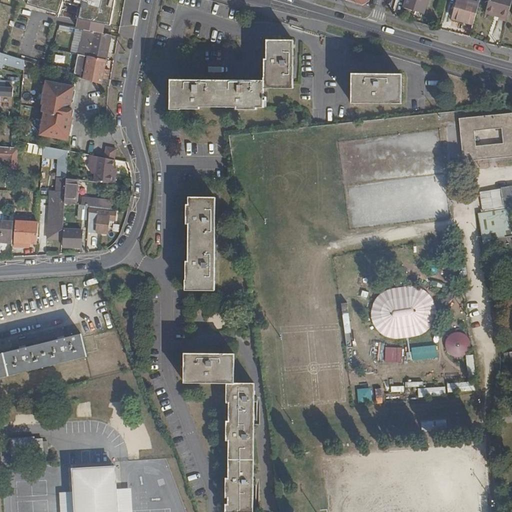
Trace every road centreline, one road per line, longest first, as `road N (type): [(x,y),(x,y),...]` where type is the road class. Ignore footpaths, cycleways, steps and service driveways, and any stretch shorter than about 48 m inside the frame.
road 1 (residential): [(0,271),(98,264),(133,233),(142,173),(129,97),(149,0)]
road 2 (track): [(484,355),(463,182),(511,176)]
road 3 (secondary): [(511,70),(374,29)]
